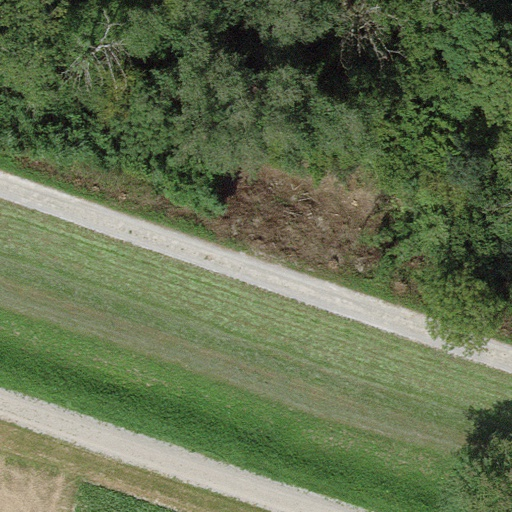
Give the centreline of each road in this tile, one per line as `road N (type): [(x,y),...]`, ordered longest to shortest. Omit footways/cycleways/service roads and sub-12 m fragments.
road 1 (track): [(0,182),(511,359)]
road 2 (track): [(332,511),(0,401)]
